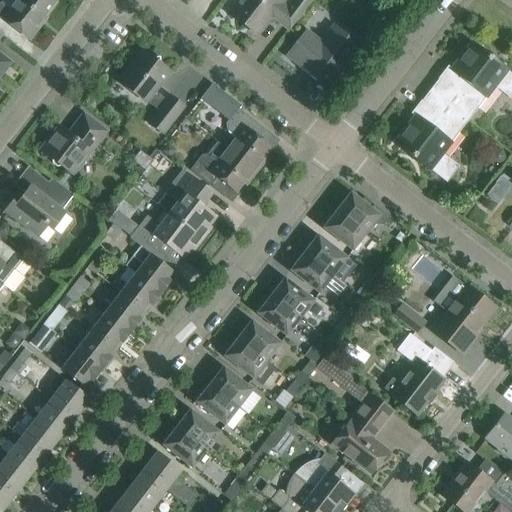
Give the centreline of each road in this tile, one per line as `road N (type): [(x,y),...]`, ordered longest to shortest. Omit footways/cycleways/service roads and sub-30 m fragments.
road 1 (residential): [(43,511),(336,145)]
road 2 (residential): [(148,0),(336,145)]
road 3 (residential): [(336,145),(511,281)]
road 4 (residential): [(511,342),(390,499)]
road 5 (residential): [(336,145),(449,0)]
road 6 (residential): [(0,138),(107,0)]
